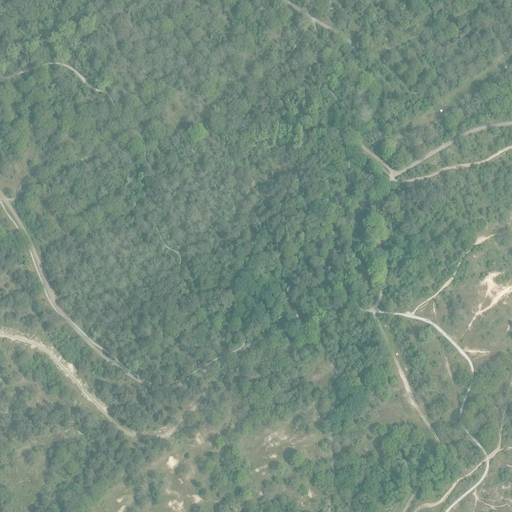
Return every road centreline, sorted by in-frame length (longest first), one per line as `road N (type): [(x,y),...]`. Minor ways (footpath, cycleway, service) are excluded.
road 1 (unknown): [(511,147),(395,181),(350,138),(320,71),(305,0)]
road 2 (track): [(0,327),(34,339),(119,424),(144,435),(159,434),(195,406),(206,391),(200,374)]
road 3 (track): [(152,169),(163,142),(220,113),(276,67),(312,18)]
road 4 (track): [(405,511),(439,453),(372,309)]
road 5 (unknown): [(511,381),(496,451),(439,502),(414,511)]
road 6 (track): [(363,147),(356,165),(358,267),(372,309)]
road 7 (track): [(2,197),(18,197),(133,132)]
road 8 (track): [(392,145),(511,68)]
road 9 (track): [(487,0),(376,55)]
